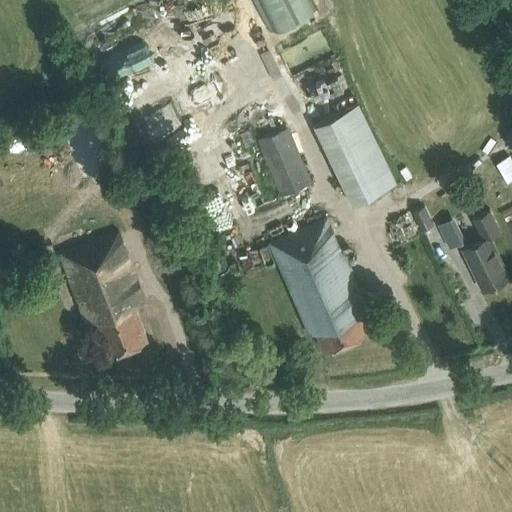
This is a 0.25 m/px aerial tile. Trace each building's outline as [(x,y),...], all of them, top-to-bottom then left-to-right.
[(218,0),(191,0),(174,3),(177,20),(168,21),(169,27),(222,18),(218,0)] [(311,0),(253,0),(269,29),(315,6),(311,0)] [(115,44),(130,68),(152,54),(144,42),(165,29),(158,18),(115,44)] [(190,76),(219,49),(229,60),(244,46),(233,34),(225,41),(212,27),(176,60),(190,76)] [(230,65),(184,90),(195,111),(241,86),(230,65)] [(358,102),(350,106),(313,123),(352,203),(396,182),(358,102)] [(256,138),(280,194),(311,180),(287,125),(256,138)] [(495,162),(506,182),(511,178),(511,159),(509,154),(495,162)] [(412,211),(420,228),(433,222),(425,204),(412,211)] [(462,247),(482,288),(508,276),(488,235),(500,230),(490,209),(472,217),(482,237),(462,247)] [(325,217),(287,233),(269,241),(309,334),(314,331),(322,348),(367,328),(361,313),(368,310),(325,217)] [(109,351),(146,336),(134,306),(146,302),(118,230),(59,253),(85,323),(96,319),(109,351)] [(511,354),(480,363),(483,377),(511,369),(511,354)]
